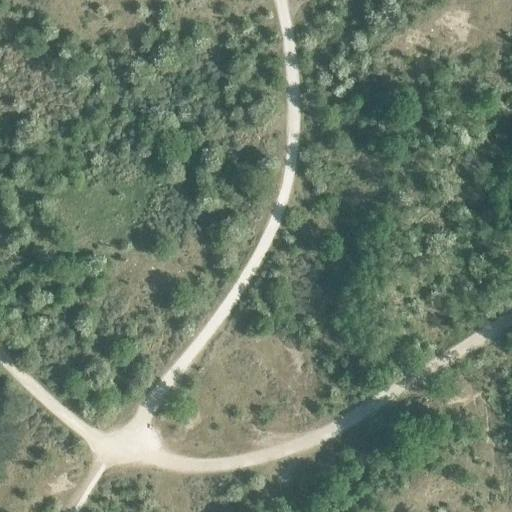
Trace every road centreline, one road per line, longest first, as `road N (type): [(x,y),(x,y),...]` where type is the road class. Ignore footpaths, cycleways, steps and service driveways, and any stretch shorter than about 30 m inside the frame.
road 1 (track): [(278,0),(292,76),(289,173),(278,211),(215,319),(113,452)]
road 2 (track): [(511,319),(338,429),(279,451),(180,465),(113,452)]
road 3 (track): [(113,452),(0,355)]
